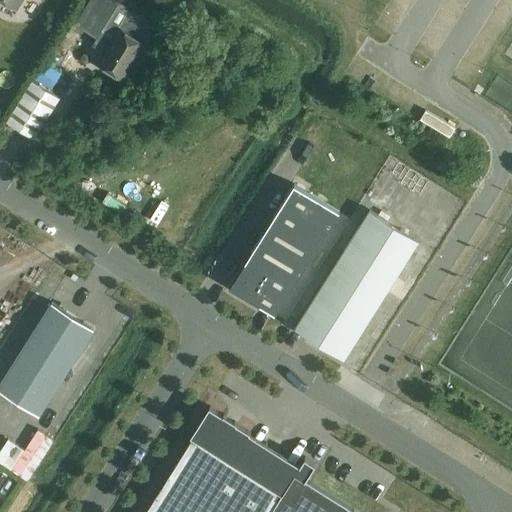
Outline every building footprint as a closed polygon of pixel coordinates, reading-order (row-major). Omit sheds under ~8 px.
[(1,0),(16,8),(20,0),(1,0)] [(98,63),(122,78),(144,43),(133,37),(145,18),(118,2),(100,31),(113,38),(98,63)] [(6,122),(34,139),(59,98),(32,81),(6,122)] [(229,286),(274,315),(339,212),(294,184),(229,286)] [(295,327),(344,358),(419,240),(370,209),(295,327)] [(0,383),(0,389),(39,414),(93,328),(52,302),(0,383)] [(223,413),(223,414),(209,406),(191,435),(193,436),(145,511),(358,511),(305,478),(315,463),(305,456),(300,464),(250,432),(250,431),(237,423),(237,422),(223,413)] [(42,439),(25,464),(33,469),(49,445),(42,439)]
